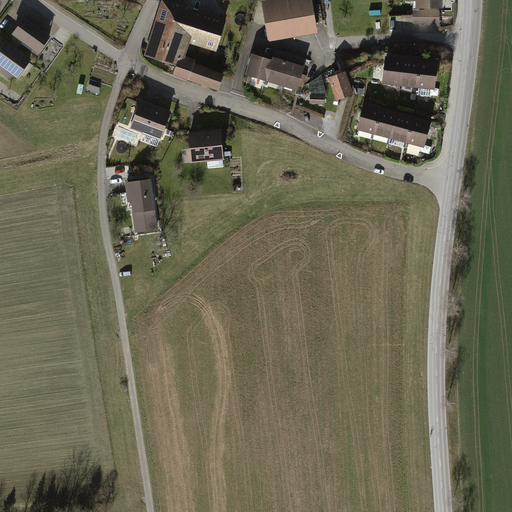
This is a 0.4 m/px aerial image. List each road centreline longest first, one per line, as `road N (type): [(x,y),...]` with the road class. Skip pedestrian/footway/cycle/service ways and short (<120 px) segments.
road 1 (track): [(153,511),(104,207),(103,150),(128,63)]
road 2 (residential): [(453,184),(371,164),(128,63)]
road 3 (tertiary): [(444,511),(438,323),(453,184)]
road 4 (tertiary): [(453,184),(472,0)]
